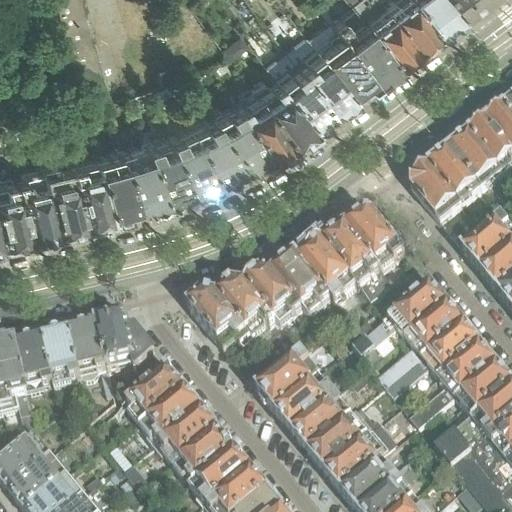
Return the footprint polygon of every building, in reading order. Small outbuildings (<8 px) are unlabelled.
[(48,0),(78,112),(78,113),(85,112),(87,120),(103,116),(101,107),(105,106),(92,55),(87,37),(77,0),(48,0)] [(382,8),(376,0),(357,0),(356,1),(355,0),(341,0),(349,9),(350,9),(355,16),(392,64),(406,54),(413,48),(382,8)] [(433,33),(408,0),(392,0),(382,8),(413,48),(420,43),(433,33)] [(456,16),(444,0),(408,0),(433,33),(434,33),(442,27),(442,26),(455,16),(456,16)] [(444,0),(456,16),(476,0),(444,0)] [(392,64),(355,16),(344,25),(340,19),(337,19),(332,22),(324,11),(319,14),(327,24),(371,81),(378,76),(377,75),(392,64)] [(371,81),(327,24),(306,41),(348,97),(363,86),(364,86),(371,81)] [(348,97),(306,41),(303,37),(283,52),(328,112),(334,107),(335,107),(348,97)] [(328,112),(283,52),(263,67),(275,83),(309,128),(309,127),(321,118),(321,117),(322,117),(322,116),(328,112)] [(159,88),(183,79),(178,66),(154,75),(159,88)] [(309,128),(275,83),(266,87),(262,83),(250,90),(286,142),(309,128)] [(286,142),(250,90),(237,99),(240,105),(232,108),(261,158),(286,142)] [(261,158),(232,108),(221,113),(217,111),(210,115),(210,120),(208,121),(234,172),(236,171),(237,171),(252,163),(261,158)] [(511,125),(504,115),(489,126),(511,156),(511,125)] [(211,183),(187,130),(173,136),(171,131),(168,133),(161,118),(154,121),(163,140),(185,193),(211,183)] [(234,172),(208,121),(187,130),(211,183),(234,172)] [(511,156),(489,126),(471,140),(503,181),(511,174),(511,175),(511,156)] [(143,139),(139,127),(134,129),(138,141),(143,139)] [(185,193),(163,140),(139,147),(158,201),(159,202),(169,198),(185,193)] [(503,181),(471,140),(469,141),(451,156),(482,197),(503,181)] [(59,146),(57,146),(60,157),(61,160),(61,161),(68,160),(64,145),(59,146)] [(158,201),(139,147),(115,156),(131,209),(141,206),(141,207),(158,201)] [(50,229),(35,166),(34,167),(34,168),(18,172),(13,153),(3,155),(9,179),(23,236),(50,229)] [(131,209),(115,156),(115,155),(91,162),(104,216),(131,209)] [(482,197),(451,156),(429,172),(461,214),(482,197)] [(68,225),(76,223),(62,167),(61,161),(61,160),(51,163),(35,166),(50,229),(67,224),(68,225)] [(104,216),(91,162),(91,160),(62,167),(76,223),(87,220),(104,216)] [(461,214),(429,172),(412,184),(411,192),(411,194),(440,230),(461,214)] [(0,240),(23,236),(9,179),(0,181),(0,240)] [(405,262),(378,229),(373,222),(363,221),(346,235),(381,278),(404,263),(405,263),(405,262)] [(511,285),(511,234),(504,224),(461,257),(496,299),(511,285)] [(393,293),(381,278),(346,235),(345,233),(326,245),(320,248),(356,292),(358,295),(360,293),(371,309),(393,293)] [(356,292),(320,248),(296,262),(331,307),(335,312),(345,303),(343,301),(356,292)] [(331,307),(296,262),(273,280),(304,319),(309,325),(331,307)] [(304,319),(273,280),(260,279),(244,292),(282,337),(304,319)] [(419,282),(399,298),(405,306),(406,307),(426,290),(419,282)] [(511,285),(496,299),(511,318),(511,285)] [(282,337),(244,292),(238,292),(233,290),(222,294),(217,303),(248,339),(255,348),(258,346),(280,375),(300,359),(282,337)] [(404,346),(446,313),(429,292),(353,356),(370,376),(374,372),(382,366),(374,356),(396,337),(404,346)] [(248,339),(217,303),(204,300),(191,311),(190,316),(225,358),(248,339)] [(386,395),(463,332),(447,312),(446,313),(404,346),(413,357),(382,382),(374,372),(370,376),(374,381),(386,395)] [(155,361),(135,338),(130,339),(127,328),(119,324),(98,329),(109,380),(133,373),(134,378),(137,378),(155,361)] [(362,343),(373,334),(367,327),(356,336),(362,343)] [(109,380),(98,329),(69,336),(81,385),(87,388),(94,386),(99,381),(98,381),(102,380),(103,384),(102,384),(107,404),(114,402),(114,401),(111,390),(109,380)] [(437,386),(479,352),(463,332),(386,395),(395,406),(430,377),(437,386)] [(81,385),(69,336),(43,342),(55,396),(73,392),(72,387),(78,386),(79,390),(78,390),(81,403),(86,402),(81,385)] [(55,396),(43,342),(15,349),(27,400),(44,396),(44,394),(53,392),(54,396),(55,396)] [(27,400),(15,349),(0,352),(0,410),(2,420),(20,416),(24,431),(34,429),(27,400)] [(419,436),(496,372),(479,352),(437,386),(445,395),(410,425),(419,436)] [(276,420),(319,384),(318,383),(320,381),(300,358),(300,359),(280,375),(272,382),(256,396),(276,420)] [(436,456),(511,392),(511,391),(496,372),(419,436),(436,456)] [(256,396),(272,382),(264,373),(248,387),(256,396)] [(140,433),(184,396),(168,377),(127,411),(131,417),(128,419),(140,433)] [(292,440),(336,404),(319,384),(276,420),(292,440)] [(453,477),(511,428),(511,392),(436,456),(453,477)] [(155,455),(201,417),(184,396),(140,433),(150,446),(149,447),(155,455)] [(307,458),(350,422),(336,404),(292,440),(307,458)] [(407,412),(402,406),(397,409),(402,415),(407,412)] [(172,474),(217,437),(201,417),(155,455),(162,464),(163,463),(172,474)] [(324,478),(381,432),(377,427),(364,438),(350,422),(307,458),(324,478)] [(511,511),(511,428),(453,477),(482,511),(511,511)] [(37,441),(34,429),(24,431),(28,448),(35,443),(37,441)] [(341,498),(381,466),(385,463),(372,447),(384,436),(381,432),(324,478),(341,498)] [(189,494),(234,457),(217,437),(172,474),(189,494)] [(0,487),(9,498),(51,462),(35,443),(28,448),(0,471),(0,487)] [(201,511),(206,511),(249,475),(234,457),(189,494),(196,503),(195,504),(201,511)] [(20,511),(31,511),(68,482),(51,462),(9,498),(20,511)] [(352,511),(363,511),(397,484),(381,466),(341,498),(352,511)] [(402,482),(413,473),(409,468),(398,477),(402,482)] [(133,472),(125,480),(131,487),(140,480),(133,472)] [(420,480),(413,472),(413,473),(402,482),(408,489),(420,480)] [(245,511),(265,495),(249,475),(206,511),(245,511)] [(73,511),(85,503),(68,482),(31,511),(73,511)] [(91,498),(103,489),(98,483),(87,492),(91,498)] [(404,511),(414,504),(397,484),(363,511),(404,511)] [(279,511),(265,495),(245,511),(279,511)] [(92,511),(85,503),(73,511),(92,511)]
